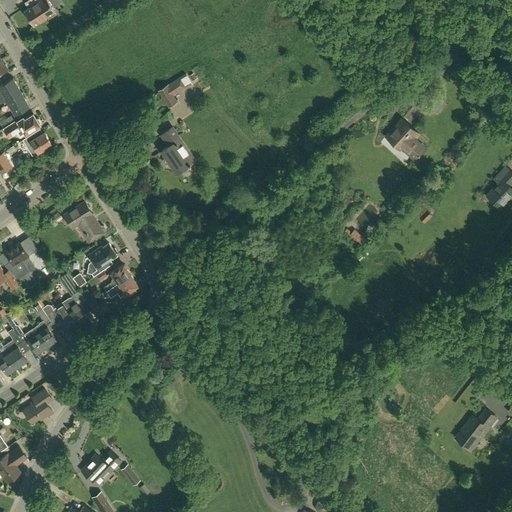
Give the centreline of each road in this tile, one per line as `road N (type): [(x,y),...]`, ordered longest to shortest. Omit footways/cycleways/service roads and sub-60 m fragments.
road 1 (unclassified): [(511,301),(467,307),(347,388),(299,404),(240,380),(179,306),(160,301)]
road 2 (unclassified): [(20,511),(65,418),(152,323),(160,301)]
road 3 (unclassified): [(83,161),(0,20)]
road 4 (unclassified): [(160,301),(155,271),(83,161)]
